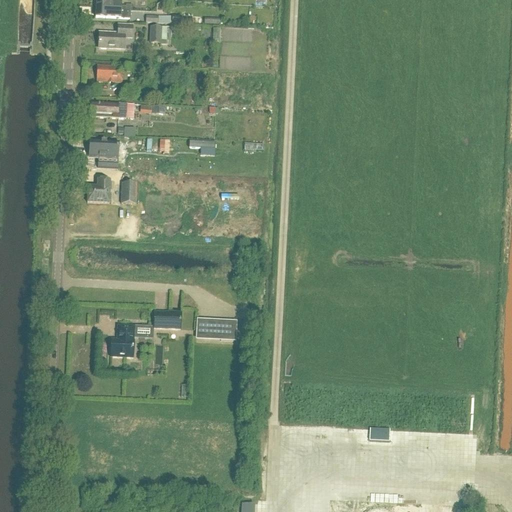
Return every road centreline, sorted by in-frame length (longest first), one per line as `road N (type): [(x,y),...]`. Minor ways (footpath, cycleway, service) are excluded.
road 1 (track): [(296,0),(269,511)]
road 2 (tertiary): [(44,511),(65,100)]
